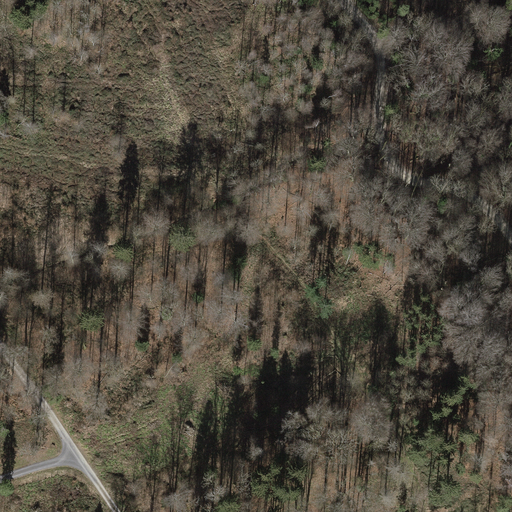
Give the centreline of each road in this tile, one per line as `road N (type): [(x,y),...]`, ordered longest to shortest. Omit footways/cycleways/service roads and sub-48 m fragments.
road 1 (track): [(342,0),(381,57),(382,136),(394,161),(412,176),(469,195),(511,239)]
road 2 (track): [(0,346),(112,511)]
road 3 (track): [(426,511),(396,426),(367,388)]
